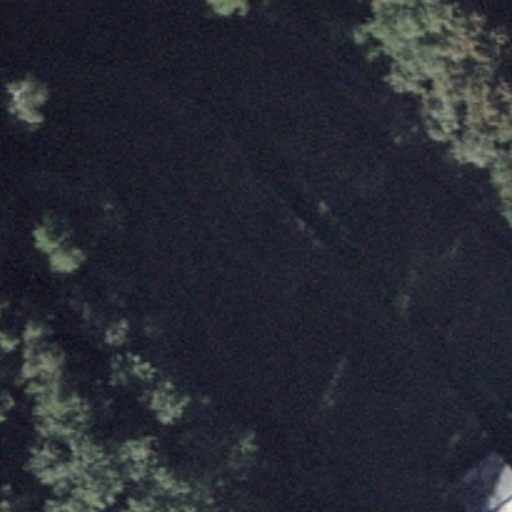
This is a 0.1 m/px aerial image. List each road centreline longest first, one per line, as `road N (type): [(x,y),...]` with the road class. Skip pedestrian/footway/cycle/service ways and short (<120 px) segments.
road 1 (track): [(0,35),(102,52),(183,84),(243,125),(511,432)]
road 2 (track): [(190,0),(276,22),(326,53),(511,206)]
